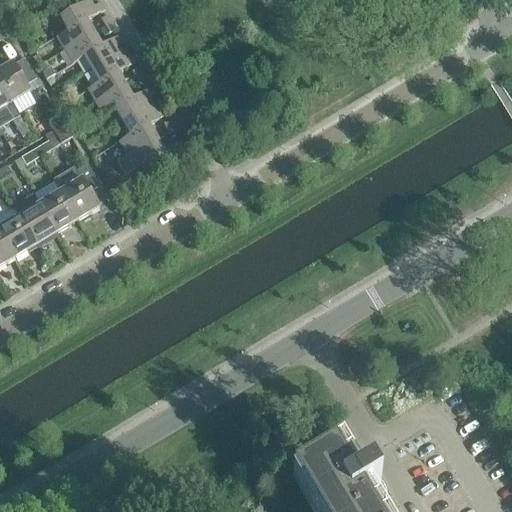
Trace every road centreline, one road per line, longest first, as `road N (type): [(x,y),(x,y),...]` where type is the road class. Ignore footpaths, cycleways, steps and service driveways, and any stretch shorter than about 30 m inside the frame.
road 1 (residential): [(231,196),(491,38)]
road 2 (tertiary): [(81,475),(312,340)]
road 3 (residential): [(0,328),(231,196)]
road 4 (tertiary): [(312,340),(511,218)]
road 5 (residential): [(231,196),(118,0)]
road 6 (residential): [(376,454),(433,417),(492,511)]
road 7 (residential): [(376,454),(312,340)]
